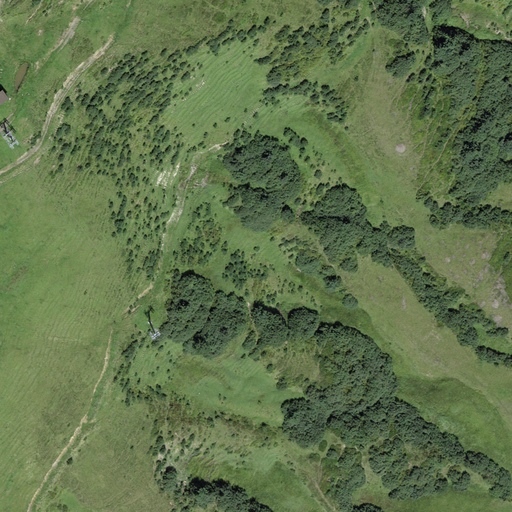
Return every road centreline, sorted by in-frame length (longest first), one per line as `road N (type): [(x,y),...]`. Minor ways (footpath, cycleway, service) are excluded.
road 1 (track): [(0,174),(36,149),(68,85),(119,31)]
road 2 (track): [(0,129),(93,0)]
